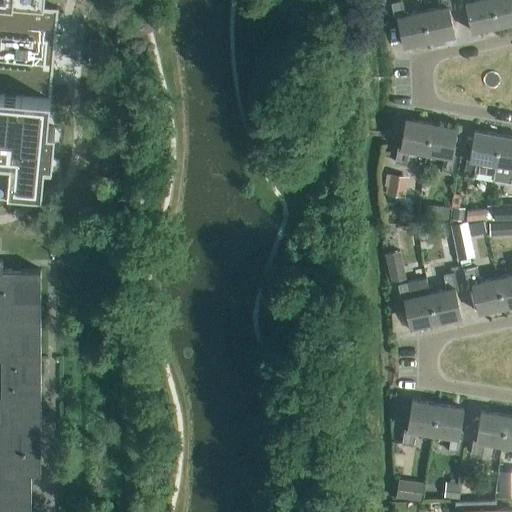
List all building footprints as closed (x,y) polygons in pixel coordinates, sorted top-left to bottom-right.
[(0,0),(0,198),(26,201),(27,190),(41,191),(43,176),(50,177),(55,127),(47,126),(50,96),(57,8),(43,7),(43,0),(0,0)] [(422,11),(428,41),(454,35),(449,9),(451,8),(448,0),(438,0),(440,8),(422,11)] [(497,26),(491,0),(475,0),(473,1),(472,0),(461,0),(463,6),(465,5),(471,32),(497,26)] [(511,0),(491,0),(497,26),(511,22),(511,0)] [(428,41),(422,11),(404,15),(401,1),(391,3),(395,20),(397,20),(403,46),(428,41)] [(425,153),(430,123),(404,119),(400,146),(397,145),(395,162),(405,164),(407,150),(425,153)] [(430,123),(425,153),(444,156),(441,170),(452,172),(454,155),(452,155),(456,128),(430,123)] [(494,165),(499,135),(473,130),(469,157),(466,157),(463,174),(474,176),(474,173),(493,176),(495,165),(494,165)] [(493,181),(511,183),(511,137),(499,135),(494,165),(495,165),(493,176),(493,181)] [(408,177),(389,174),(386,193),(405,197),(408,177)] [(511,220),(511,203),(494,204),(494,221),(511,220)] [(489,236),(511,234),(511,221),(489,223),(489,236)] [(457,256),(473,253),(467,223),(451,226),(457,256)] [(442,250),(453,248),(449,224),(438,226),(442,250)] [(390,281),(405,278),(400,251),(385,254),(390,281)] [(511,274),(497,278),(503,307),(511,305),(511,259),(511,260),(511,262),(511,274)] [(0,511),(30,511),(31,472),(40,472),(40,270),(2,270),(2,261),(0,260),(0,511)] [(503,307),(497,278),(479,282),(476,268),(466,270),(469,287),(472,286),(477,313),(503,307)] [(429,293),(435,322),(461,316),(455,290),(457,289),(453,273),(443,275),(446,289),(430,293),(429,293)] [(429,293),(430,293),(426,279),(398,285),(401,302),(403,301),(409,328),(435,322),(429,293)] [(432,434),(437,404),(411,400),(406,427),(404,426),(401,443),(412,445),(414,431),(432,434)] [(437,404),(432,434),(450,437),(448,451),(458,453),(461,436),(459,435),(463,408),(437,404)] [(501,445),(506,415),(480,411),(475,438),(473,438),(470,455),(480,456),(483,442),(501,445)] [(511,416),(506,415),(501,445),(511,446),(511,416)] [(500,495),(511,494),(511,467),(499,469),(500,495)] [(399,479),(396,496),(420,500),(423,483),(399,479)] [(461,497),(476,498),(476,486),(462,486),(461,497)] [(490,500),(459,501),(455,502),(454,511),(511,511),(511,508),(496,509),(496,501),(490,500)]
